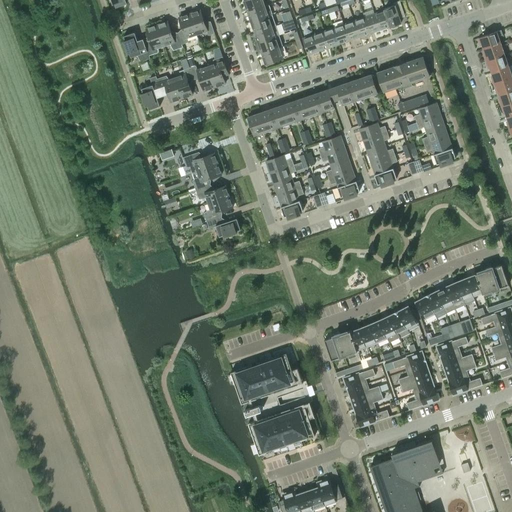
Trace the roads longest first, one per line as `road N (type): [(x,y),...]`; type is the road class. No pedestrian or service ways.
road 1 (residential): [(254,93),(456,24)]
road 2 (residential): [(308,332),(494,250)]
road 3 (residential): [(274,233),(465,167)]
road 4 (residential): [(511,187),(456,24)]
road 5 (residential): [(349,451),(485,404)]
road 6 (residential): [(274,233),(229,102)]
road 7 (residential): [(308,332),(349,451)]
